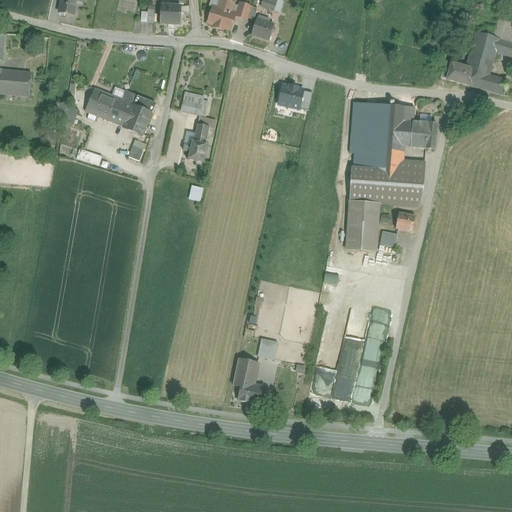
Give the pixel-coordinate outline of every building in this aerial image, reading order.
[(75,9),(75,8),(76,1),(85,3),(85,0),(61,0),(59,14),(73,16),(75,9)] [(264,0),(262,7),(276,12),(280,0),(264,0)] [(218,10),(213,9),(208,24),(216,27),(215,29),(223,31),(223,29),(230,32),(235,17),(234,17),(235,16),(231,14),(234,5),(232,5),(231,2),(225,1),(222,2),(221,1),(218,10)] [(150,12),(144,12),(144,23),(156,23),(156,7),(150,6),(150,12)] [(181,8),(161,6),(160,25),(180,26),(181,8)] [(445,30),(474,38),(476,34),(478,27),(449,19),(445,30)] [(274,26),(256,20),(251,37),(269,42),(274,26)] [(511,23),(499,20),(493,39),(500,41),(511,44),(511,23)] [(489,77),(496,54),(500,41),(493,39),(476,34),(474,38),(466,68),(465,70),(489,77)] [(496,54),(511,58),(511,44),(500,41),(496,54)] [(447,81),(452,64),(445,62),(440,79),(447,81)] [(489,77),(465,70),(466,68),(452,64),(447,81),(470,87),(486,92),(495,94),(499,80),(489,77)] [(1,69),(0,78),(0,94),(37,98),(39,72),(1,69)] [(278,105),(306,110),(310,86),(283,81),(278,105)] [(123,128),(133,106),(94,90),(85,112),(123,128)] [(181,112),(203,117),(204,110),(208,111),(209,108),(205,107),(207,97),(185,92),(181,112)] [(415,109),(358,105),(353,170),(352,170),(350,203),(379,205),(418,208),(423,190),(423,182),(424,165),(401,163),(400,168),(391,167),(393,147),(401,148),(402,148),(411,148),(413,123),(414,123),(415,109)] [(145,111),(133,106),(123,130),(142,138),(152,114),(145,111)] [(414,123),(413,123),(411,148),(435,151),(437,126),(414,123)] [(208,133),(197,131),(196,136),(195,141),(194,143),(205,146),(208,133)] [(196,136),(185,134),(184,141),(182,148),(184,148),(185,146),(190,148),(191,140),(195,141),(196,136)] [(129,157),(141,162),(148,145),(137,140),(129,157)] [(205,146),(194,143),(195,141),(191,140),(190,148),(188,153),(187,160),(204,164),(208,146),(205,146)] [(79,162),(103,162),(103,153),(79,153),(79,162)] [(191,200),(203,202),(206,188),(194,186),(191,200)] [(379,205),(350,203),(346,251),(376,253),(379,205)] [(415,217),(399,214),(396,230),(412,234),(415,217)] [(396,248),(398,234),(384,232),(382,246),(396,248)] [(338,286),(340,279),(327,276),(326,283),(338,286)] [(264,309),(266,299),(258,297),(256,307),(264,309)] [(353,401),(356,385),(374,388),(385,332),(368,329),(371,313),(332,305),(315,393),(353,401)] [(281,343),(265,339),(261,359),(276,362),(281,343)] [(258,365),(239,361),(234,387),(242,388),(242,385),(254,387),(258,365)] [(254,387),(242,385),(242,388),(239,402),(259,406),(262,389),(254,387)]
